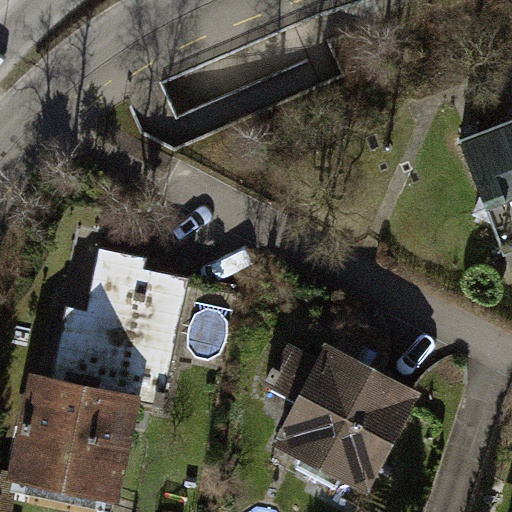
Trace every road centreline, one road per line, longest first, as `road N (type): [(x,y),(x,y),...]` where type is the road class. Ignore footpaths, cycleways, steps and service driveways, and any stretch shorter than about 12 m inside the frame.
road 1 (secondary): [(0,122),(105,40),(175,0)]
road 2 (unknown): [(474,337),(424,511)]
